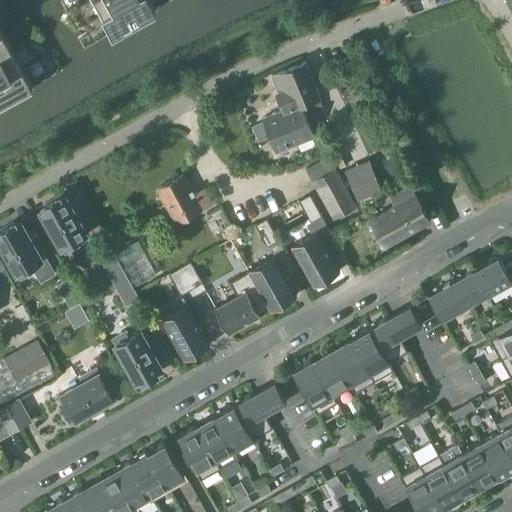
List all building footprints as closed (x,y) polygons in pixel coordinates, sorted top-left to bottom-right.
[(95,0),(103,14),(128,0),(95,0)] [(151,0),(128,0),(103,14),(113,32),(156,8),(151,0)] [(0,80),(23,68),(21,66),(15,70),(6,53),(0,56),(0,80)] [(258,140),(269,135),(276,152),(314,136),(301,104),(320,97),(305,61),(272,75),(279,91),(276,93),(282,109),(262,117),(264,121),(252,126),(258,140)] [(23,68),(0,80),(0,104),(32,86),(23,68)] [(307,164),(311,176),(327,169),(323,158),(307,164)] [(346,169),(358,200),(381,190),(368,160),(346,169)] [(311,180),(312,181),(333,219),(356,206),(335,167),(311,180)] [(157,188),(176,222),(212,203),(204,189),(194,195),(183,174),(157,188)] [(430,219),(426,211),(408,180),(387,192),(394,205),(369,219),(384,245),(430,219)] [(309,194),(298,200),(310,221),(321,215),(309,194)] [(44,204),(46,206),(40,209),(65,253),(79,245),(76,240),(86,234),(79,221),(81,220),(73,206),(71,207),(65,196),(60,198),(58,196),(44,204)] [(255,224),(267,245),(278,239),(266,217),(255,224)] [(29,231),(27,233),(20,221),(15,224),(13,221),(0,228),(0,230),(1,232),(0,232),(0,242),(20,278),(34,271),(31,265),(42,259),(34,247),(37,245),(29,231)] [(340,270),(317,230),(291,245),(313,285),(340,270)] [(116,252),(135,286),(156,274),(138,240),(116,252)] [(101,259),(126,304),(138,297),(113,252),(101,259)] [(498,254),(473,268),(487,293),(489,292),(495,301),(511,291),(511,254),(511,252),(500,258),(498,254)] [(297,295),(274,254),(247,269),(248,271),(270,308),(270,310),(297,295)] [(237,266),(243,263),(239,255),(233,258),(237,266)] [(190,261),(179,267),(191,288),(202,282),(190,261)] [(191,288),(179,267),(168,273),(180,294),(191,288)] [(473,268),(452,280),(467,305),(487,293),(473,268)] [(270,308),(248,271),(229,281),(237,294),(214,306),(229,333),(261,315),(260,314),(270,308)] [(69,277),(57,284),(70,306),(82,299),(69,277)] [(99,279),(89,284),(92,291),(103,285),(99,279)] [(449,281),(449,280),(442,283),(443,285),(428,294),(442,319),(467,305),(452,280),(449,281)] [(210,344),(203,333),(187,303),(160,318),(183,359),(210,344)] [(410,304),(368,327),(393,370),(389,362),(408,351),(400,337),(421,325),(410,304)] [(507,329),(504,322),(494,328),(498,335),(507,329)] [(489,339),(500,359),(511,352),(511,326),(507,329),(498,335),(489,339)] [(368,327),(349,338),(374,381),(393,370),(368,327)] [(147,342),(140,329),(129,335),(126,330),(112,338),(137,381),(142,379),(144,381),(158,373),(156,371),(161,368),(155,356),(157,355),(149,341),(147,342)] [(470,335),(474,342),(484,336),(480,329),(470,335)] [(351,342),(333,353),(355,392),(374,381),(349,338),(351,342)] [(0,358),(0,403),(55,373),(36,339),(0,358)] [(511,352),(500,359),(511,378),(511,376),(511,352)] [(333,353),(315,363),(336,403),(337,402),(332,394),(350,384),(354,392),(355,392),(333,353)] [(336,403),(315,363),(313,359),(292,370),(317,413),(336,403)] [(467,364),(473,374),(480,370),(474,360),(467,364)] [(61,394),(64,399),(61,400),(69,415),(72,413),(75,418),(86,412),(87,414),(101,406),(100,404),(118,394),(104,369),(99,372),(96,367),(80,376),(83,381),(61,394)] [(480,370),(473,374),(479,384),(486,380),(480,370)] [(274,380),(233,404),(253,439),(272,427),(264,413),(286,401),(274,380)] [(419,393),(415,386),(405,392),(409,399),(419,393)] [(493,395),(482,401),(486,408),(497,402),(493,395)] [(0,408),(0,419),(8,434),(31,420),(19,398),(0,408)] [(471,400),(461,406),(465,413),(475,407),(471,400)] [(233,404),(214,414),(234,449),(253,439),(233,404)] [(465,413),(461,406),(451,412),(455,419),(465,413)] [(402,407),(392,413),(396,420),(406,414),(402,407)] [(426,410),(416,415),(420,422),(430,417),(426,410)] [(396,420),(392,413),(382,419),(386,426),(396,420)] [(216,419),(198,429),(220,468),(221,468),(216,459),(234,449),(214,414),(213,415),(216,419)] [(511,414),(495,424),(499,430),(511,453),(511,414)] [(420,422),(416,415),(406,421),(410,428),(420,422)] [(363,429),(367,436),(377,430),(373,423),(363,429)] [(338,429),(342,436),(352,431),(348,424),(338,429)] [(220,468),(198,429),(196,425),(176,436),(200,479),(220,468)] [(511,453),(499,430),(480,441),(500,476),(511,468),(511,453)] [(407,443),(403,436),(393,442),(397,449),(407,443)] [(431,439),(414,450),(421,461),(438,450),(431,439)] [(166,440),(148,450),(170,489),(188,479),(166,440)] [(480,441),(461,451),(481,486),(500,476),(480,441)] [(457,443),(438,454),(460,493),(478,483),(480,487),(481,486),(461,451),(457,443)] [(144,450),(139,453),(140,454),(131,459),(154,499),(170,489),(148,450),(145,451),(144,450)] [(438,454),(419,464),(444,508),(444,507),(442,503),(460,493),(438,454)] [(131,459),(114,469),(138,511),(140,511),(138,508),(154,499),(131,459)] [(284,469),(280,462),(269,468),(273,475),(284,469)] [(435,511),(444,508),(419,464),(400,476),(420,511),(435,511)] [(116,473),(100,483),(116,511),(138,511),(114,469),(116,473)] [(326,480),(330,487),(340,481),(336,474),(326,480)] [(301,480),(305,487),(316,482),(312,475),(301,480)] [(82,487),(81,487),(94,511),(116,511),(100,483),(84,491),(82,487)] [(257,489),(261,496),(271,491),(267,484),(257,489)] [(292,485),(282,491),(286,498),(296,492),(292,485)] [(94,511),(81,487),(64,497),(72,511),(94,511)] [(286,498),(282,491),(272,496),(276,504),(286,498)] [(248,494),(238,500),(242,507),(252,501),(248,494)] [(72,511),(64,497),(47,507),(49,511),(72,511)] [(233,511),(242,507),(238,500),(228,506),(231,511),(233,511)]
